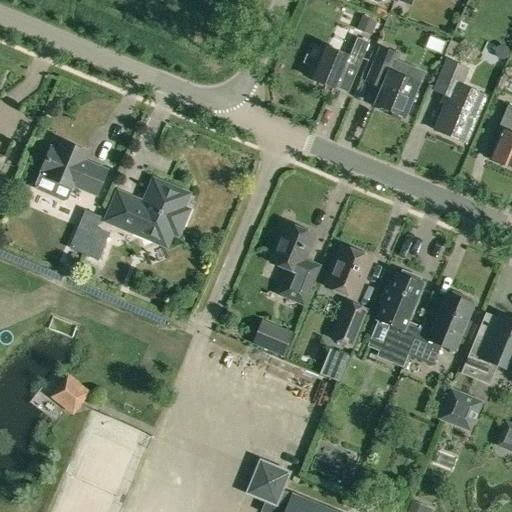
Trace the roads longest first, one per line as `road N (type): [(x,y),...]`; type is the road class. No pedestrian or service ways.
road 1 (residential): [(511,226),(205,99)]
road 2 (unclassified): [(205,99),(0,16)]
road 3 (unclassified): [(205,99),(241,84),(278,0)]
